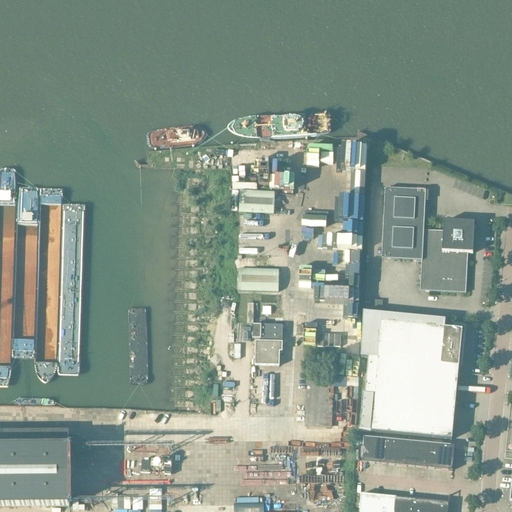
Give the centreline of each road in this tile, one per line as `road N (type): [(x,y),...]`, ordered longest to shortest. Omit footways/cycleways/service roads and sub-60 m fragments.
road 1 (unclassified): [(488,491),(509,260)]
road 2 (unclassified): [(359,478),(488,491)]
